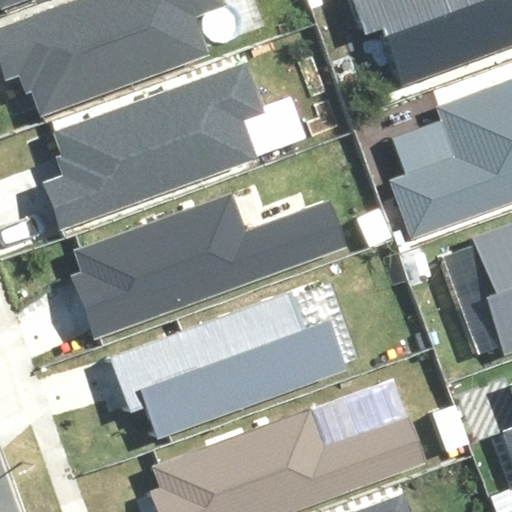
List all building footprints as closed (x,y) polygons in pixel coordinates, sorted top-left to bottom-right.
[(45,0),(0,16),(0,69),(11,66),(17,84),(26,80),(33,102),(201,43),(185,1),(187,0),(45,0)] [(511,0),(345,0),(357,31),(376,24),(394,74),(511,32),(511,0)] [(243,48),(39,126),(48,148),(35,153),(59,215),(244,143),(231,111),(263,99),(243,48)] [(386,168),(405,225),(511,189),(511,62),(426,91),(445,148),(386,168)] [(66,266),(89,328),(338,238),(322,193),(236,224),(222,186),(67,242),(75,262),(66,266)] [(511,213),(461,231),(503,346),(511,342),(511,213)] [(142,409),(150,431),(340,357),(323,312),(306,319),(290,278),(104,351),(129,414),(142,409)] [(493,419),(511,471),(511,371),(498,377),(511,412),(493,419)] [(145,480),(157,511),(252,511),(417,452),(401,408),(315,439),(301,400),(147,457),(154,477),(145,480)] [(408,511),(399,486),(326,511),(408,511)]
